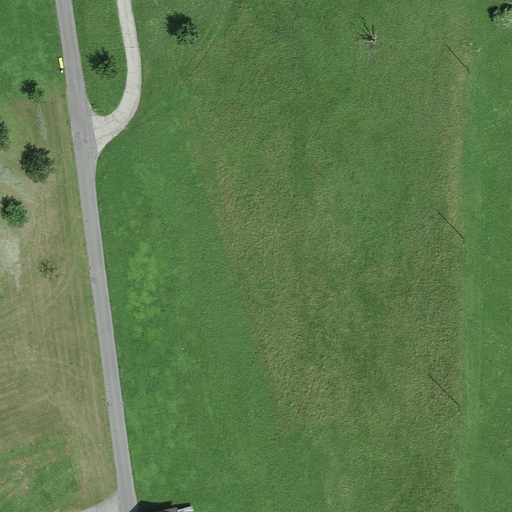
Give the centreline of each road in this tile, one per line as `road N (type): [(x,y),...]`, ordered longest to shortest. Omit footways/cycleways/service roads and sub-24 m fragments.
road 1 (residential): [(80,137),(131,511)]
road 2 (residential): [(80,137),(109,129),(131,99),(123,0)]
road 3 (residential): [(62,0),(80,137)]
